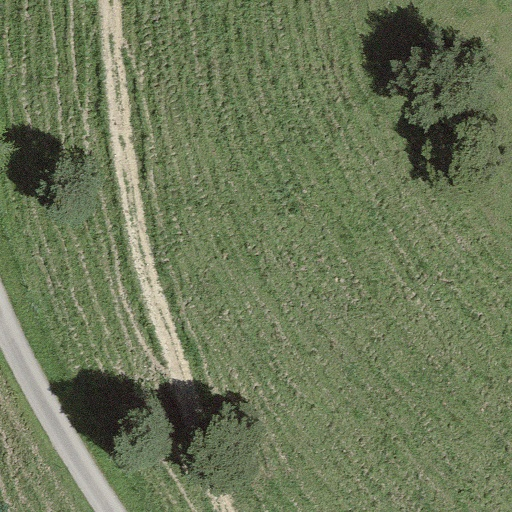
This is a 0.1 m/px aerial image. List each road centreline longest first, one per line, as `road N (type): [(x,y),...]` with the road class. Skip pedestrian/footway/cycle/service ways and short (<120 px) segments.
road 1 (track): [(239,511),(147,274),(122,142),(114,0)]
road 2 (unclassified): [(0,313),(110,511)]
